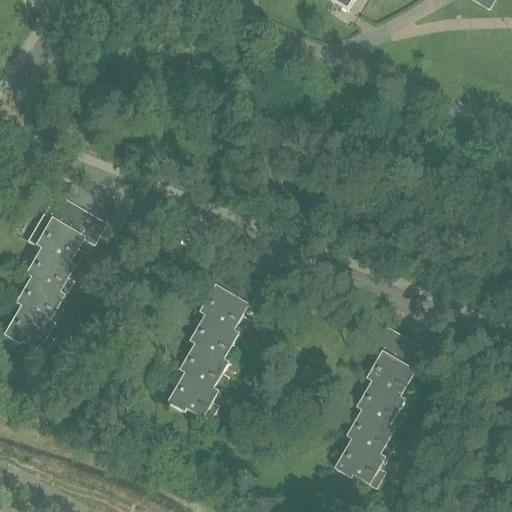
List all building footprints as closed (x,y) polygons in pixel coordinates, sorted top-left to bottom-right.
[(327,0),(330,2),(349,13),(356,0),(327,0)] [(474,0),(490,9),(495,0),(474,0)] [(43,219),(50,223),(54,225),(66,204),(55,198),(43,219)] [(76,210),(66,204),(54,225),(63,231),(76,210)] [(73,237),(85,216),(76,210),(63,231),(73,237)] [(63,231),(54,225),(50,223),(43,219),(28,245),(33,248),(40,252),(72,271),(72,272),(73,272),(80,261),(73,257),(77,251),(82,243),(83,243),(94,249),(106,228),(96,222),(85,216),(73,237),(63,231)] [(23,277),(29,281),(30,281),(62,300),(63,301),(70,290),(63,286),(72,272),(72,271),(40,252),(32,265),(30,264),(23,277)] [(231,270),(220,264),(207,285),(214,289),(215,288),(218,291),(231,270)] [(218,291),(228,296),(240,276),(231,270),(218,291)] [(238,302),(250,281),(240,276),(228,296),(238,302)] [(12,306),(19,310),(20,309),(52,329),(53,330),(59,319),(53,315),(62,300),(30,281),(29,281),(22,294),(20,293),(12,306)] [(197,314),(204,318),(237,337),(238,338),(244,327),(238,323),(247,308),(248,309),(261,288),(250,281),(238,302),(228,296),(218,291),(215,288),(214,289),(207,302),(205,301),(197,314)] [(12,323),(10,322),(0,338),(17,348),(19,345),(43,359),(49,348),(43,344),(52,329),(20,309),(19,310),(12,323)] [(228,352),(237,337),(204,318),(197,331),(195,330),(187,343),(194,347),(194,346),(227,365),(227,366),(228,367),(234,355),(228,352)] [(376,352),(383,356),(383,355),(387,358),(399,337),(389,331),(376,352)] [(399,337),(387,358),(397,363),(409,343),(399,337)] [(419,348),(409,343),(397,363),(406,369),(419,348)] [(177,372),(184,376),(184,375),(217,394),(216,395),(218,395),(224,384),(218,381),(227,366),(227,365),(194,346),(194,347),(186,360),(185,358),(177,372)] [(397,363),(387,358),(383,355),(383,356),(375,369),(374,368),(366,381),(373,385),(373,384),(406,403),(405,404),(407,405),(413,394),(407,390),(416,375),(417,376),(429,354),(419,348),(406,369),(397,363)] [(211,405),(216,395),(217,394),(184,375),(184,376),(176,388),(175,387),(165,404),(181,413),(183,410),(207,424),(214,413),(208,409),(211,405)] [(356,410),(363,414),(363,413),(396,432),(395,433),(396,434),(403,422),(397,419),(405,404),(406,403),(373,384),(373,385),(365,398),(364,397),(356,410)] [(346,438),(353,443),(353,442),(385,461),(385,462),(386,462),(393,451),(387,448),(395,433),(396,432),(363,413),(363,414),(355,427),(354,425),(346,438)] [(377,476),(385,462),(385,461),(353,442),(353,443),(345,455),(343,454),(334,471),(350,480),(352,477),(376,491),(383,480),(377,476)]
